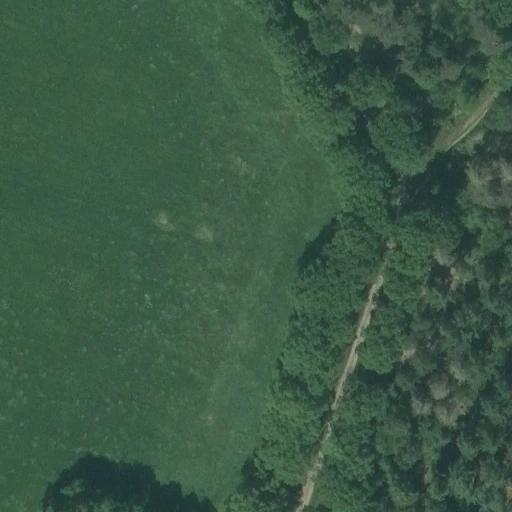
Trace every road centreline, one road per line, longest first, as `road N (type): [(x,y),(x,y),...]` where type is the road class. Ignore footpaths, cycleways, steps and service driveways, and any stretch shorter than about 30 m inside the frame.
road 1 (track): [(279,511),(388,184),(511,60)]
road 2 (track): [(388,184),(264,0)]
